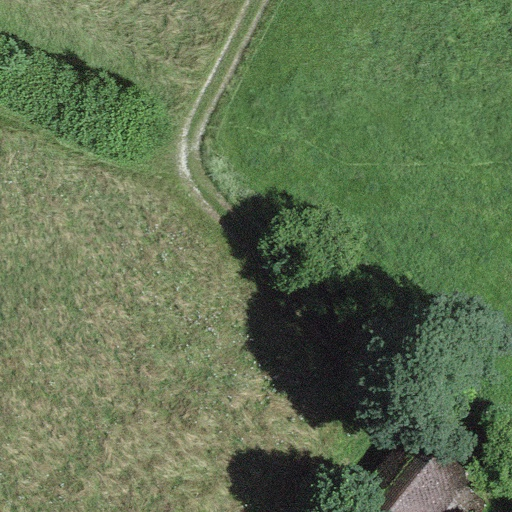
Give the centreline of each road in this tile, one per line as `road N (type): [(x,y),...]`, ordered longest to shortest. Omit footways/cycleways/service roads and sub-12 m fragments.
road 1 (track): [(487,511),(384,374),(175,170)]
road 2 (track): [(0,101),(175,170),(260,0)]
